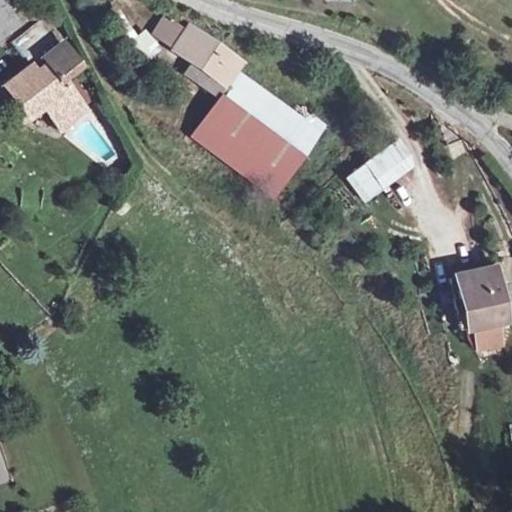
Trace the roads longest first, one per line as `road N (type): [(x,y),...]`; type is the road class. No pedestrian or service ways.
road 1 (tertiary): [(198,0),(409,77),(478,124),(511,164)]
road 2 (track): [(350,51),(410,139),(456,264)]
road 3 (track): [(67,0),(150,162),(178,195)]
